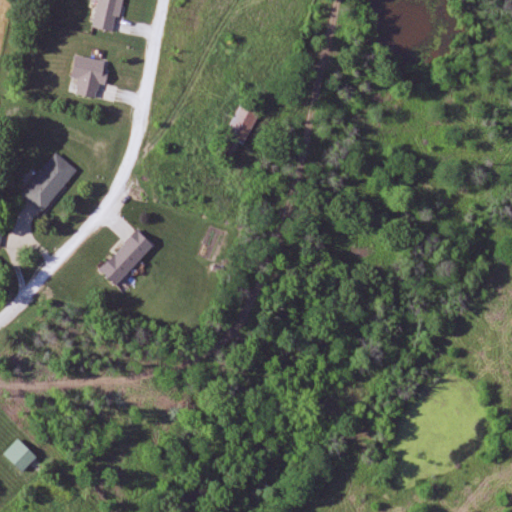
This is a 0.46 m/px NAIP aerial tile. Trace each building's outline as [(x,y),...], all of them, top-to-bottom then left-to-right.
[(99,0),(92,28),(115,33),(122,0),(99,0)] [(76,95),(96,100),(100,83),(105,85),(110,64),(77,56),(72,79),(79,81),(76,95)] [(240,106),(225,136),(232,139),(222,159),(232,165),(258,115),(255,114),(261,102),(253,98),(247,109),(240,106)] [(45,215),(77,169),(54,153),(22,199),(45,215)] [(99,271),(116,287),(154,247),(137,231),(99,271)] [(22,474),(37,458),(18,439),(3,455),(22,474)]
